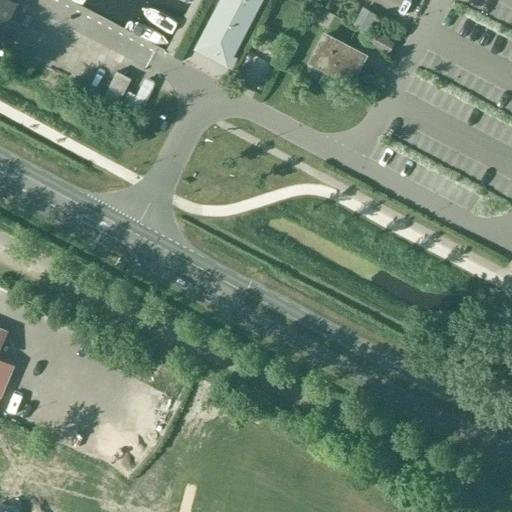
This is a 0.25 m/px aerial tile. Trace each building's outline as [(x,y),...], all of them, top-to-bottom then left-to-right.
[(11,0),(0,0),(0,35),(17,3),(11,0)] [(257,0),(222,0),(198,48),(225,62),(257,0)] [(366,33),(375,15),(361,7),(351,25),(366,33)] [(354,73),(364,56),(324,35),(309,62),(340,78),(346,69),(354,73)] [(130,79),(116,72),(103,96),(117,104),(130,79)] [(155,83),(145,78),(136,95),(126,90),(117,107),(137,117),(155,83)] [(0,343),(3,336),(0,334),(0,392),(11,366),(0,360),(0,343)]
